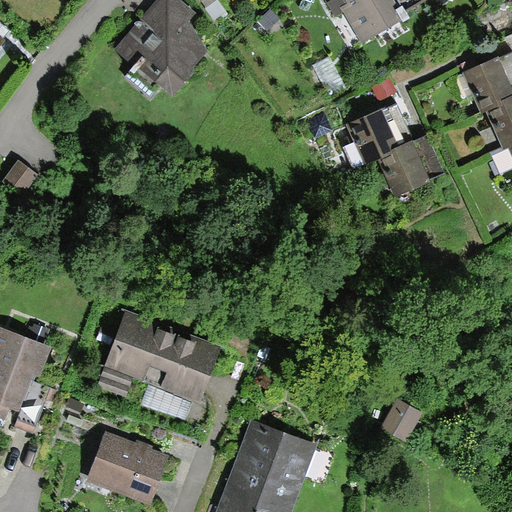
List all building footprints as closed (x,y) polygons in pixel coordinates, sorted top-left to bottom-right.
[(171,93),(205,47),(187,20),(194,11),(178,0),(151,0),(113,51),(171,93)] [(326,0),(323,2),(333,17),(341,12),(359,42),(407,13),(404,9),(418,0),(326,0)] [(511,49),(463,70),(480,109),(486,106),(502,100),(501,96),(511,91),(511,49)] [(511,91),(501,96),(502,100),(486,106),(502,146),(508,143),(511,141),(511,91)] [(380,108),(344,122),(351,140),(339,145),(349,168),(362,162),(375,157),(390,151),(388,147),(395,144),(380,108)] [(424,132),(395,144),(388,147),(390,151),(375,157),(391,194),(441,173),(424,132)] [(511,141),(508,143),(509,146),(493,153),(501,172),(511,167),(511,141)] [(41,177),(19,161),(5,182),(27,197),(41,177)] [(198,402),(219,345),(123,309),(94,384),(125,396),(132,378),(198,402)] [(0,417),(14,422),(13,426),(36,434),(51,387),(29,380),(32,372),(39,374),(49,344),(0,327),(0,417)] [(415,444),(422,409),(393,403),(386,438),(415,444)] [(289,511),(316,444),(251,419),(215,511),(289,511)] [(167,455),(104,430),(84,481),(148,505),(167,455)]
